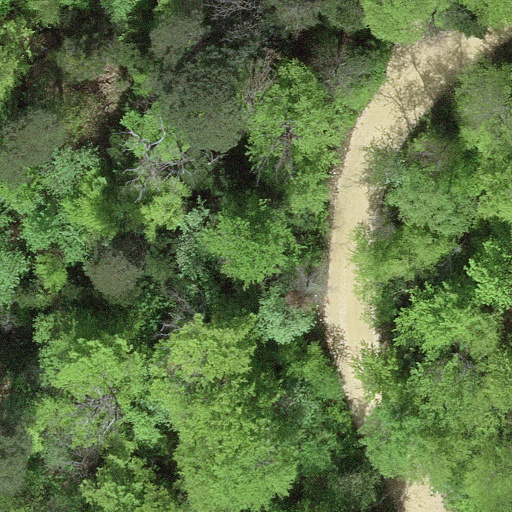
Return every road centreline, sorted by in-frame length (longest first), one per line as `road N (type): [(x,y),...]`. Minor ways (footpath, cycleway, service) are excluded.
road 1 (track): [(511,14),(434,71),(383,123),(353,190),(343,269),(350,331),(369,403),(419,511)]
road 2 (track): [(383,123),(418,0)]
